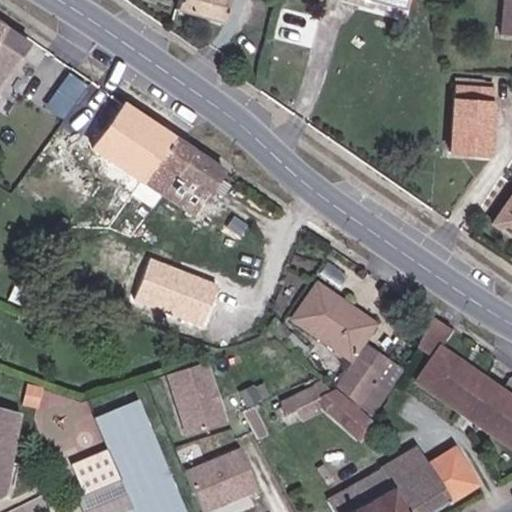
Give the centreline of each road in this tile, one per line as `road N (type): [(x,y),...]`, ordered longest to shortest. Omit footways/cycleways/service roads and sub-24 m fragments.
road 1 (primary): [(511,316),(334,201),(254,136)]
road 2 (primary): [(32,0),(254,136)]
road 3 (primary): [(254,136),(148,44),(83,0)]
